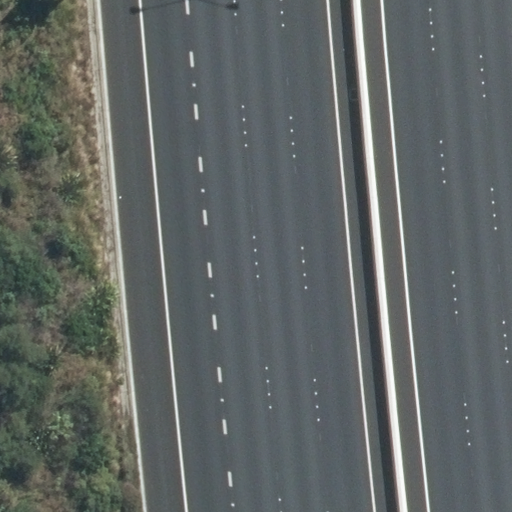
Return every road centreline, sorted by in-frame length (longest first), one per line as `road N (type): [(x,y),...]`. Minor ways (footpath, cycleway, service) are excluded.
road 1 (motorway): [(470,0),(493,368),(511,511)]
road 2 (motorway): [(301,511),(262,0)]
